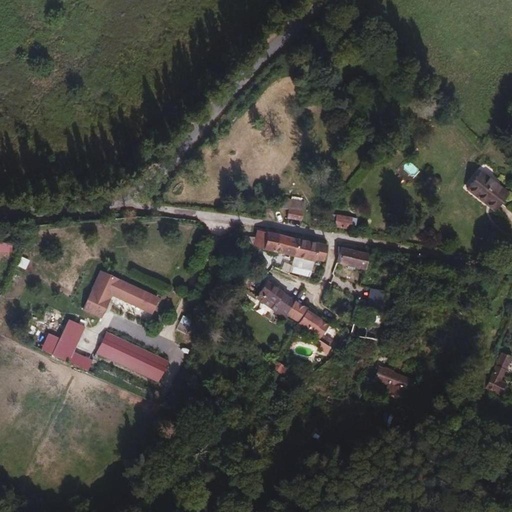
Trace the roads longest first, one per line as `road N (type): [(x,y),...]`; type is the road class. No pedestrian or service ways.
road 1 (unclassified): [(511,271),(113,204)]
road 2 (tertiary): [(113,204),(146,188),(226,95),(325,0)]
